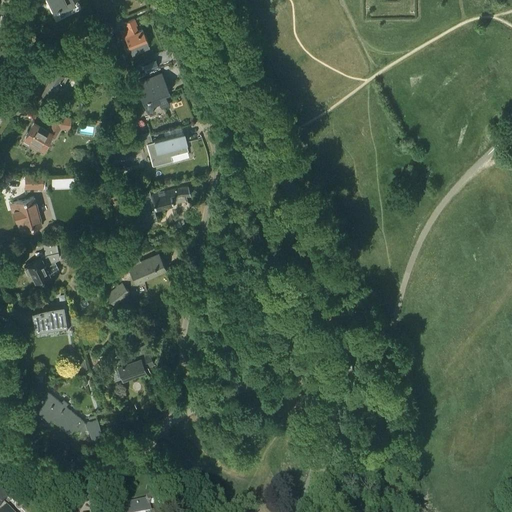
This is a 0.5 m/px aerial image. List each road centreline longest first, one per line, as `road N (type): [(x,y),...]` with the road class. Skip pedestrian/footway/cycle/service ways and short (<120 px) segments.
road 1 (residential): [(197,406),(181,337),(215,156),(152,0)]
road 2 (residential): [(344,347),(329,281),(204,0)]
road 3 (unclassified): [(344,347),(388,340),(430,221),(511,133)]
road 4 (residential): [(197,406),(87,488),(45,488),(0,461)]
road 5 (residential): [(302,511),(342,384)]
road 6 (residential): [(0,115),(24,58),(11,0)]
